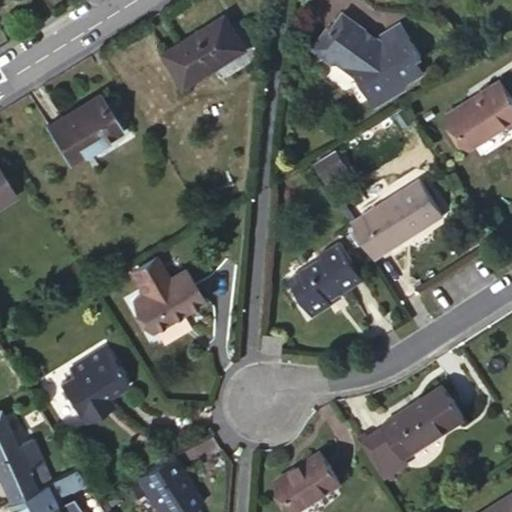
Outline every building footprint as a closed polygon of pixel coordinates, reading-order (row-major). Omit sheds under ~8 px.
[(401,18),(371,34),(363,28),(364,23),(342,7),(332,21),(328,22),(313,42),(333,57),(336,54),(354,67),(371,98),(402,81),(403,77),(420,68),(413,55),(419,52),(401,18)] [(244,46),(225,15),(164,54),(182,85),(244,46)] [(511,117),(511,107),(497,82),(447,113),(466,146),(511,117)] [(117,131),(96,94),(47,125),(68,161),(117,131)] [(0,202),(11,195),(0,176),(0,202)] [(419,179),(351,222),(373,257),(440,214),(419,179)] [(328,296),(339,290),(360,277),(339,241),(318,254),(319,258),(289,276),(311,313),(331,301),(328,296)] [(129,269),(131,273),(155,259),(153,255),(129,269)] [(201,299),(183,268),(166,278),(155,259),(131,273),(142,292),(131,298),(150,329),(201,299)] [(342,294),(339,290),(328,296),(331,301),(342,294)] [(279,351),(280,337),(263,336),(262,350),(279,351)] [(96,401),(103,397),(126,382),(104,347),(68,369),(73,376),(58,386),(77,414),(81,411),(86,417),(100,408),(96,401)] [(384,426),(366,437),(386,467),(404,456),(463,417),(442,384),(382,422),(384,426)] [(110,408),(103,397),(96,401),(100,408),(103,412),(110,408)] [(12,405),(0,411),(0,416),(15,448),(30,440),(12,405)] [(103,412),(100,408),(86,417),(88,423),(103,412)] [(81,411),(77,414),(81,420),(86,417),(81,411)] [(15,448),(0,416),(0,480),(9,499),(33,487),(35,489),(42,484),(48,482),(44,472),(40,464),(30,440),(15,448)] [(365,436),(358,440),(382,477),(407,461),(404,456),(386,467),(366,437),(365,436)] [(338,482),(319,451),(275,479),(294,510),(338,482)] [(171,453),(136,475),(158,511),(194,511),(191,507),(200,501),(171,453)] [(67,461),(44,472),(48,482),(71,470),(67,461)] [(48,482),(42,484),(50,498),(64,492),(62,487),(80,479),(77,466),(71,470),(48,482)] [(62,487),(64,492),(81,483),(80,479),(62,487)] [(33,487),(9,499),(14,511),(25,511),(50,498),(42,484),(35,489),(33,487)] [(511,511),(511,496),(510,493),(480,511),(511,511)] [(56,511),(50,498),(25,511),(56,511)]
